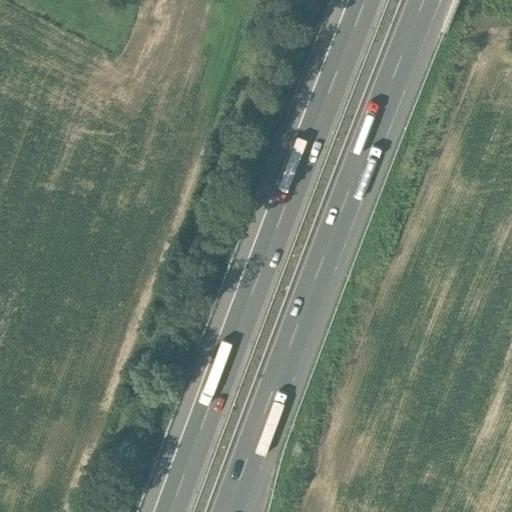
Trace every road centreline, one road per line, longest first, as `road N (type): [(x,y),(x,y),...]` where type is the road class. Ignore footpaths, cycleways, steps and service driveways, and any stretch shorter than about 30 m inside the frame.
road 1 (motorway): [(233,511),(421,0)]
road 2 (track): [(276,0),(249,113),(91,511)]
road 3 (motorway): [(366,0),(179,511)]
